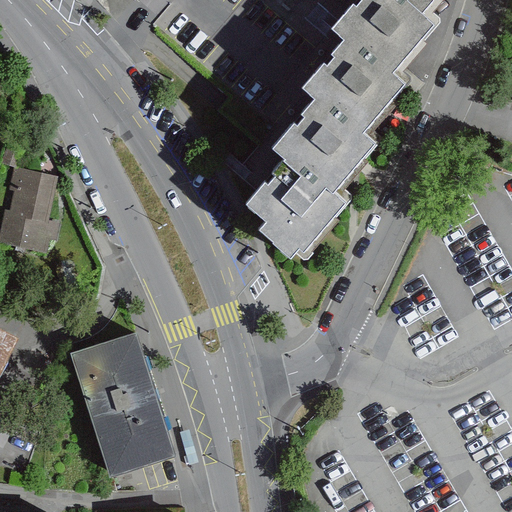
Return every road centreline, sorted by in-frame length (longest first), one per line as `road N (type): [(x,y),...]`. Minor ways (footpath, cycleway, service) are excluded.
road 1 (residential): [(248,387),(308,367),(336,336),(448,108),(491,0)]
road 2 (tertiary): [(248,387),(209,267),(172,192),(124,114),(88,88)]
road 3 (tertiary): [(88,88),(87,127),(181,329),(204,400)]
road 4 (tertiary): [(267,511),(248,387)]
